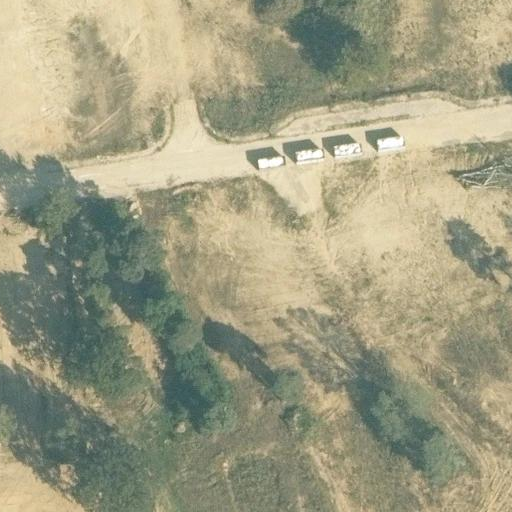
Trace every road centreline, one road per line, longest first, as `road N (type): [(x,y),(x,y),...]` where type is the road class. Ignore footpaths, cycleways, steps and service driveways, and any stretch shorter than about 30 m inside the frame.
road 1 (unknown): [(284,150),(326,256),(375,333),(461,435),(511,474)]
road 2 (unknown): [(163,0),(195,162)]
